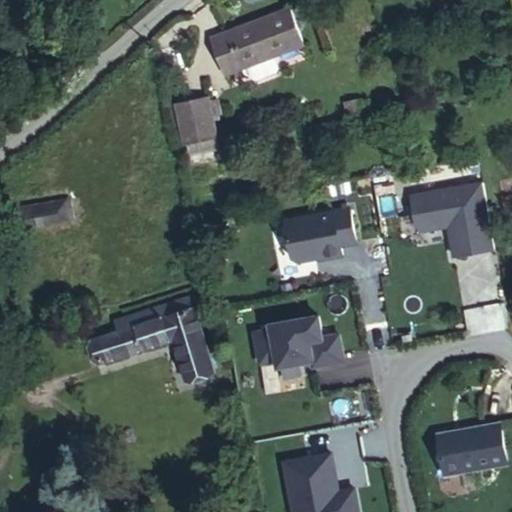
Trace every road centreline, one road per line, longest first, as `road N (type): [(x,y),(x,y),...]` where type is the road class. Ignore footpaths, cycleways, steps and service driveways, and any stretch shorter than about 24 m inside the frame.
road 1 (residential): [(511,347),(507,341),(433,351),(399,373),(394,415),(409,511)]
road 2 (unclassified): [(0,151),(179,0)]
